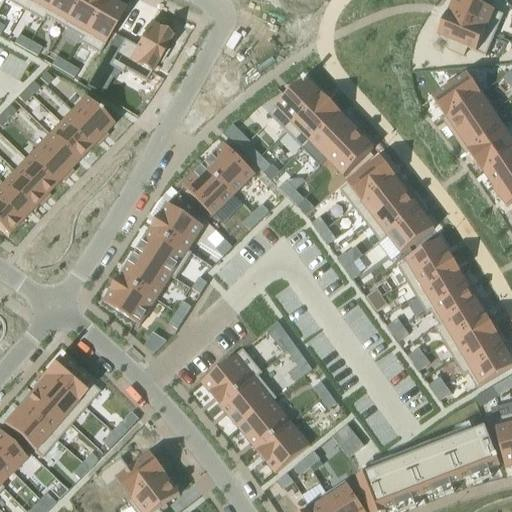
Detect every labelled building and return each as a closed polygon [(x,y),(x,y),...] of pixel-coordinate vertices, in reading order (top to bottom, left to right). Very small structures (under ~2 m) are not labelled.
[(4,0),(23,11),(29,0),(4,0)] [(29,0),(23,11),(42,22),(54,0),(29,0)] [(54,0),(42,22),(43,22),(45,18),(63,28),(79,0),(54,0)] [(79,0),(63,28),(81,39),(78,43),(79,43),(104,0),(79,0)] [(104,0),(79,43),(99,55),(124,11),(106,0),(104,0)] [(455,0),(448,16),(448,17),(495,37),(503,16),(489,10),(493,1),(491,0),(475,0),(474,0),(455,0)] [(447,15),(438,37),(451,43),(447,51),(464,58),(467,50),(486,58),(495,37),(448,17),(448,16),(447,15)] [(123,40),(108,66),(122,74),(124,70),(145,83),(157,63),(161,65),(168,52),(165,50),(165,49),(167,46),(172,37),(157,29),(157,30),(149,25),(148,27),(136,47),(123,40)] [(19,35),(14,44),(25,51),(30,42),(19,35)] [(30,42),(25,51),(37,57),(42,49),(30,42)] [(56,57),(51,66),(62,73),(67,64),(56,57)] [(67,64),(62,73),(73,80),(78,71),(67,64)] [(45,73),(39,80),(47,87),(53,81),(45,73)] [(511,75),(509,73),(502,80),(509,87),(511,90),(511,89),(511,75)] [(472,74),(432,100),(445,120),(447,119),(446,118),(480,95),(481,96),(485,93),(472,74)] [(305,80),(269,116),(286,134),(323,98),(322,97),(305,80)] [(33,83),(25,91),(31,97),(39,89),(33,84),(33,83)] [(19,97),(18,99),(24,105),(31,97),(25,91),(19,97)] [(480,95),(446,118),(447,119),(458,136),(493,113),(481,96),(480,95)] [(323,98),(286,134),(304,152),(311,145),(310,144),(340,115),(340,116),(341,115),(323,96),(322,97),(323,98)] [(84,99),(72,112),(101,140),(113,127),(84,99)] [(9,107),(1,115),(8,121),(15,113),(9,107)] [(72,112),(60,124),(89,152),(101,140),(72,112)] [(493,113),(458,136),(470,153),(470,154),(505,131),(504,130),(493,113)] [(311,145),(304,152),(319,168),(326,161),(327,161),(356,133),(340,116),(340,115),(310,144),(311,145)] [(60,124),(49,137),(77,164),(89,152),(60,124)] [(470,153),(468,154),(482,173),(483,173),(482,172),(511,151),(511,124),(511,125),(504,130),(505,131),(470,154),(470,153)] [(356,133),(327,161),(344,179),(374,150),(373,150),(356,133)] [(49,137),(37,149),(66,176),(77,164),(49,137)] [(224,145),(203,166),(234,197),(255,176),(224,145)] [(252,148),(245,155),(254,165),(261,158),(252,148)] [(37,149),(25,161),(54,188),(66,176),(37,149)] [(511,151),(482,172),(483,173),(494,190),(511,177),(511,151)] [(261,158),(254,165),(264,174),(271,167),(261,158)] [(381,159),(340,191),(354,210),(394,178),(394,179),(395,178),(381,159)] [(25,161),(14,173),(43,201),(54,188),(25,161)] [(203,166),(182,187),(213,218),(234,197),(203,166)] [(14,173),(2,185),(31,213),(43,201),(14,173)] [(511,177),(494,190),(507,209),(511,205),(511,177)] [(394,178),(354,210),(367,227),(407,196),(394,179),(394,178)] [(286,182),(279,189),(286,197),(288,199),(295,192),(286,182)] [(2,185),(0,187),(0,206),(20,225),(31,213),(2,185)] [(295,192),(288,199),(298,208),(305,201),(295,192)] [(407,196),(367,227),(381,245),(388,239),(388,238),(420,213),(407,196)] [(167,205),(151,230),(188,253),(204,228),(167,205)] [(0,206),(0,231),(7,238),(20,225),(0,206)] [(262,206),(252,215),(259,222),(269,213),(262,206)] [(420,213),(388,238),(388,239),(401,256),(434,231),(420,213)] [(252,215),(243,225),(250,232),(259,222),(252,215)] [(320,219),(312,225),(320,235),(328,229),(320,219)] [(328,229),(320,235),(327,246),(336,240),(328,229)] [(151,230),(135,254),(172,277),(171,278),(176,281),(192,255),(188,253),(151,230)] [(225,241),(215,251),(222,258),(232,249),(225,241)] [(440,242),(398,267),(407,284),(450,258),(449,258),(440,242)] [(135,254),(120,278),(156,302),(171,278),(172,277),(135,254)] [(345,254),(337,260),(345,270),(353,265),(345,254)] [(450,258),(407,284),(417,299),(459,274),(460,275),(461,274),(451,257),(449,258),(450,258)] [(353,265),(345,270),(353,281),(361,275),(353,265)] [(459,274),(417,299),(426,315),(430,313),(430,312),(432,311),(468,289),(460,275),(459,274)] [(120,278),(103,303),(140,327),(156,302),(120,278)] [(199,279),(192,290),(200,296),(207,284),(199,279)] [(432,311),(430,312),(430,313),(439,327),(439,328),(445,324),(478,305),(468,289),(432,311)] [(376,291),(366,299),(371,307),(382,299),(376,291)] [(382,299),(371,307),(377,314),(388,307),(382,299)] [(183,303),(176,315),(184,320),(192,309),(183,303)] [(439,327),(434,329),(444,346),(458,338),(487,320),(486,319),(478,305),(445,324),(439,328),(439,327)] [(176,315),(169,326),(177,331),(184,320),(176,315)] [(458,338),(444,346),(454,361),(471,351),(496,336),(498,336),(487,319),(486,319),(487,320),(458,338)] [(398,320),(387,328),(392,336),(403,328),(398,320)] [(403,328),(392,336),(398,344),(409,336),(403,328)] [(152,334),(144,348),(152,356),(166,343),(152,334)] [(471,351),(454,361),(463,377),(467,375),(467,374),(484,364),(505,351),(496,336),(471,351)] [(287,337),(279,342),(287,353),(295,348),(287,337)] [(295,348),(287,353),(295,365),(303,359),(295,348)] [(419,349),(408,357),(413,365),(424,357),(419,349)] [(243,351),(201,385),(220,408),(258,377),(259,378),(262,375),(243,351)] [(484,364),(467,374),(467,375),(477,390),(511,369),(511,362),(505,351),(484,364)] [(424,357),(413,365),(419,373),(430,365),(424,357)] [(59,358),(44,375),(85,411),(99,394),(59,358)] [(297,367),(288,375),(295,384),(311,371),(303,359),(295,365),(297,367)] [(39,385),(32,393),(70,427),(85,411),(44,375),(37,383),(39,385)] [(258,377),(220,408),(238,430),(272,402),(273,403),(277,400),(259,378),(258,377)] [(440,379),(429,387),(435,395),(445,387),(440,379)] [(504,382),(493,389),(498,398),(509,391),(504,382)] [(321,384),(313,389),(321,400),(329,394),(321,384)] [(445,387),(435,395),(440,402),(451,395),(445,387)] [(32,393),(18,409),(56,443),(70,427),(32,393)] [(329,394),(321,400),(329,411),(337,405),(329,394)] [(272,402),(238,430),(256,453),(291,425),(273,403),(272,402)] [(18,409),(3,426),(41,460),(56,443),(18,409)] [(511,415),(494,420),(506,470),(511,468),(511,415)] [(121,424),(111,434),(118,441),(128,431),(121,424)] [(291,425),(256,453),(275,476),(309,448),(291,425)] [(347,426),(332,439),(349,459),(364,447),(347,426)] [(362,477),(357,479),(370,511),(385,511),(395,508),(413,501),(433,494),(451,486),(471,479),(489,472),(500,467),(485,429),(473,434),(362,477)] [(111,434),(102,443),(109,450),(118,441),(111,434)] [(0,462),(12,475),(25,461),(0,435),(0,462)] [(314,453),(304,462),(310,469),(320,461),(314,453)] [(90,455),(81,464),(88,471),(97,462),(90,455)] [(121,460),(97,477),(107,490),(117,482),(131,500),(132,501),(165,476),(165,477),(166,476),(165,474),(160,467),(151,455),(130,471),(121,460)] [(0,486),(12,475),(0,462),(0,486)] [(304,462),(293,470),(300,478),(310,469),(304,462)] [(81,464),(71,474),(78,481),(88,471),(81,464)] [(287,475),(276,484),(283,492),(293,483),(287,475)] [(131,500),(127,503),(134,511),(160,511),(167,506),(180,496),(165,477),(165,476),(132,501),(131,500)] [(364,511),(345,483),(326,495),(337,511),(364,511)] [(46,495),(39,502),(48,511),(55,504),(46,495)] [(337,511),(326,495),(307,507),(310,511),(311,511),(337,511)] [(39,502),(32,509),(35,511),(47,511),(48,511),(39,502)]
